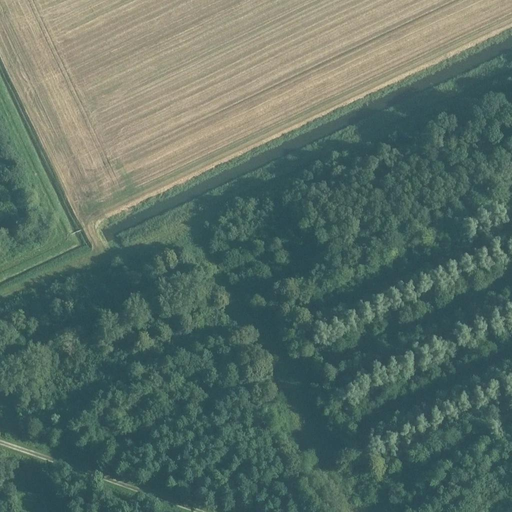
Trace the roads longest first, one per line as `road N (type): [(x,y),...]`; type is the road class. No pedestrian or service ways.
road 1 (track): [(0,297),(70,265),(124,255),(511,73)]
road 2 (track): [(199,511),(0,442)]
